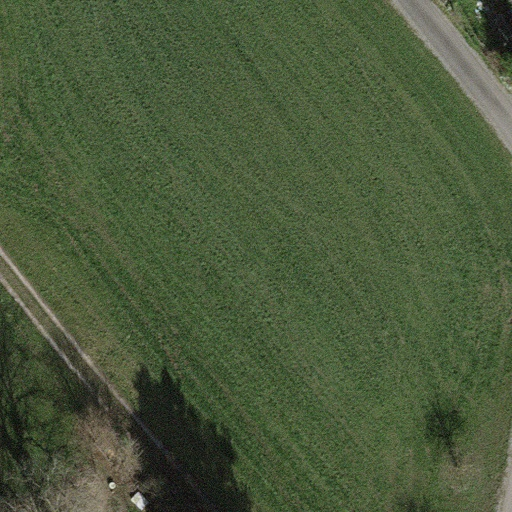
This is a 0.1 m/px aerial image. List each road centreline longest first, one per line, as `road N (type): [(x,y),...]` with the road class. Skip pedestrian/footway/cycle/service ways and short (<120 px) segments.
road 1 (track): [(204,511),(0,269)]
road 2 (track): [(511,129),(415,0)]
